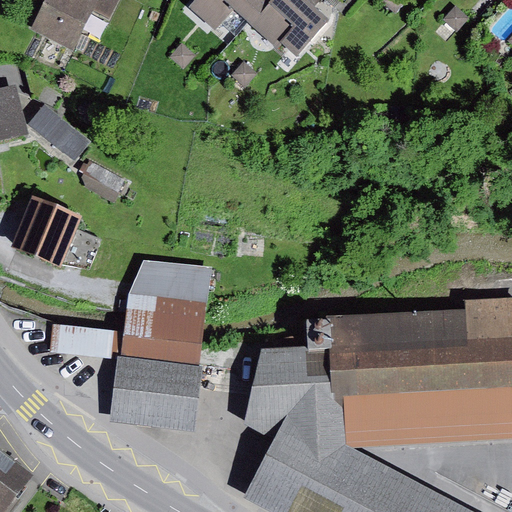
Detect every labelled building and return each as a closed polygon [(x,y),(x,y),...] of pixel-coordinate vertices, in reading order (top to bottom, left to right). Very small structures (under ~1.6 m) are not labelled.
[(85,0),(85,2),(81,0),(52,0),(34,37),(76,58),(95,18),(110,25),(122,0),(85,0)] [(247,28),(264,8),(254,0),(201,0),(189,13),(216,37),(234,16),(247,28)] [(297,64),(328,29),(295,0),(280,0),(253,31),(278,54),(282,50),(297,64)] [(406,1),(404,0),(384,0),(382,3),(395,14),(406,1)] [(456,9),(444,22),(458,33),(469,20),(456,9)] [(182,47),(171,60),(183,71),(195,58),(182,47)] [(244,64),(232,77),(245,89),(257,76),(244,64)] [(13,92),(0,96),(0,140),(25,133),(13,92)] [(45,111),(30,130),(75,165),(90,145),(45,111)] [(125,182),(90,163),(83,175),(118,195),(125,182)] [(79,221),(34,203),(16,245),(61,265),(87,270),(99,241),(75,231),(79,221)] [(144,261),(140,296),(206,304),(210,268),(144,261)] [(140,296),(130,295),(127,321),(126,334),(54,326),(51,350),(124,358),(118,413),(193,421),(204,328),(206,304),(140,296)] [(278,448),(245,507),(253,511),(455,511),(346,455),(511,447),(511,305),(466,309),(466,318),(329,324),(330,357),(260,358),(244,433),(278,448)] [(34,475),(0,447),(0,511),(1,511),(12,511),(23,499),(18,495),(34,475)]
